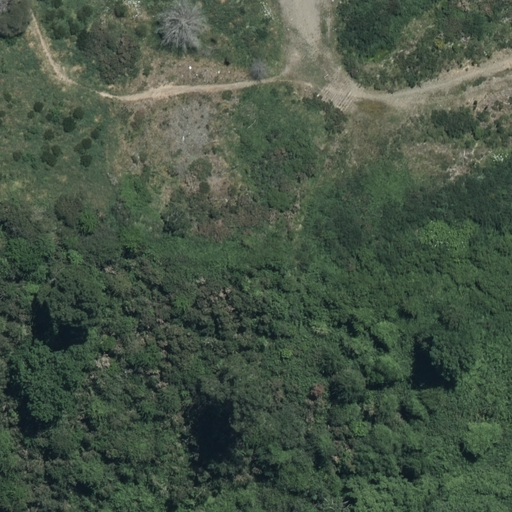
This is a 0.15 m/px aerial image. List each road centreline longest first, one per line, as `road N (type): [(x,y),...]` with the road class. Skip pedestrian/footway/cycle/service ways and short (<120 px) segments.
road 1 (track): [(309,0),(316,79),(344,103),(458,152),(511,159)]
road 2 (track): [(311,18),(346,14),(485,82),(511,65)]
